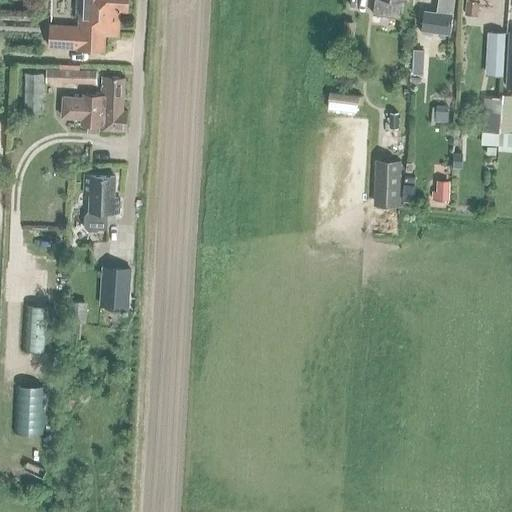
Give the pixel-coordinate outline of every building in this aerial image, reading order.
[(105,23),(118,24),(119,11),(127,11),(127,0),(75,0),(74,15),(78,15),(78,27),(51,25),(49,47),(104,50),(105,23)] [(374,0),(373,15),(400,18),(401,0),(374,0)] [(436,0),(435,13),(423,11),(420,34),(432,36),(432,33),(449,35),(451,15),(452,15),(453,0),(436,0)] [(466,0),(464,15),(476,16),(478,0),(466,0)] [(352,22),(342,21),(341,34),(351,35),(352,22)] [(502,58),(504,33),(488,32),(486,58),(502,58)] [(413,51),(412,68),(422,69),(423,51),(413,51)] [(95,84),(96,71),(46,70),(46,83),(95,84)] [(99,130),(126,131),(127,112),(122,112),(124,78),(102,77),(101,96),(83,95),(83,99),(63,97),(61,117),(81,119),(81,125),(99,127),(99,130)] [(361,99),(330,95),(327,115),(359,118),(361,99)] [(483,101),(481,117),(481,130),(497,132),(499,118),(501,103),(483,101)] [(446,122),(446,107),(434,107),(434,114),(438,114),(438,122),(446,122)] [(511,132),(511,126),(511,119),(499,118),(497,132),(511,132)] [(379,160),(399,161),(400,129),(380,128),(379,160)] [(494,147),(487,146),(486,155),(494,155),(494,147)] [(377,205),(398,206),(399,161),(379,160),(377,205)] [(83,216),(83,223),(83,226),(88,231),(95,232),(99,229),(106,229),(107,214),(118,215),(119,197),(115,197),(115,176),(82,174),(82,193),(88,194),(87,212),(83,216)] [(448,201),(449,186),(436,186),(436,192),(432,192),(432,200),(448,201)] [(98,305),(128,307),(131,268),(101,267),(98,305)] [(67,321),(85,322),(87,302),(68,301),(67,321)] [(44,432),(45,384),(16,383),(15,432),(44,432)]
